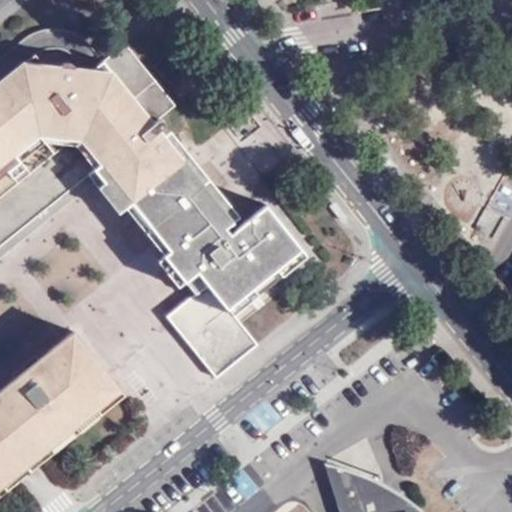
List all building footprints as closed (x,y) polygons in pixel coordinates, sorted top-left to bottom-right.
[(136,41),(133,38),(112,54),(107,47),(103,49),(93,59),(103,70),(115,59),(136,41)] [(190,106),(136,41),(115,59),(103,70),(93,59),(87,57),(78,56),(70,62),(70,77),(59,63),(49,71),(39,59),(0,91),(0,256),(95,176),(101,171),(132,209),(140,201),(180,250),(173,256),(194,279),(205,294),(178,314),(226,378),(261,346),(240,316),(310,256),(270,205),(239,235),(233,228),(247,216),(237,204),(230,210),(189,161),(198,155),(189,145),(181,151),(167,130),(179,121),(176,118),(190,106)] [(49,71),(59,63),(48,52),(39,59),(49,71)] [(237,204),(198,155),(189,161),(230,210),(237,204)] [(134,210),(132,209),(101,171),(95,176),(103,187),(129,216),(134,210)] [(134,210),(173,256),(180,250),(140,201),(132,209),(134,210)] [(188,286),(194,279),(173,256),(167,261),(188,286)] [(76,340),(0,399),(0,503),(125,404),(76,340)] [(324,463),(339,511),(350,511),(337,466),(336,466),(324,463)] [(391,511),(412,503),(382,484),(391,511)]
